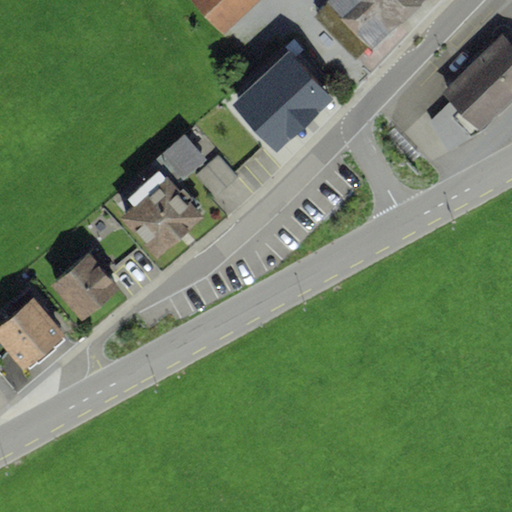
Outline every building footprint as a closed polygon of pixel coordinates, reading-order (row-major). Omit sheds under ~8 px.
[(196,0),(226,31),(259,0),(196,0)] [(324,0),(317,6),(357,48),(408,0),(324,0)] [(511,99),(511,35),(503,26),(442,86),(453,97),(484,128),(511,99)] [(289,39),(234,89),(278,136),(333,86),(289,39)] [(484,128),(453,97),(430,119),(448,148),(484,128)] [(166,167),(122,208),(159,248),(206,206),(180,178),(207,153),(184,129),(155,155),(166,167)] [(239,175),(218,153),(194,175),(215,197),(239,175)] [(89,246),(51,279),(81,313),(119,280),(89,246)] [(0,317),(0,331),(27,361),(67,325),(33,288),(0,317)]
